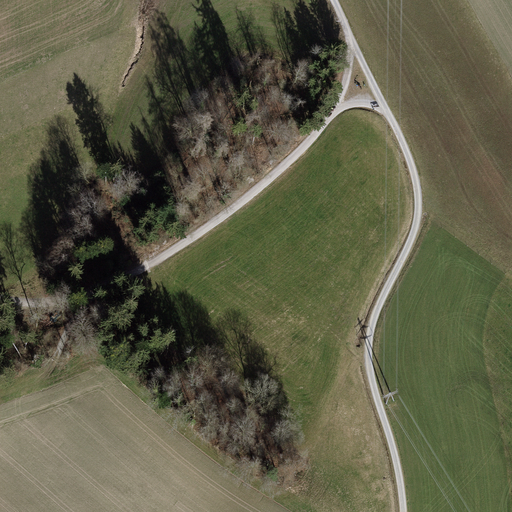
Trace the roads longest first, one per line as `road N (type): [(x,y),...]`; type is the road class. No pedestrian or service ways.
road 1 (track): [(349,34),(417,188),(415,226),(368,344),(403,511)]
road 2 (track): [(0,297),(43,301),(103,285),(233,209),(334,111),(349,72),(349,34)]
